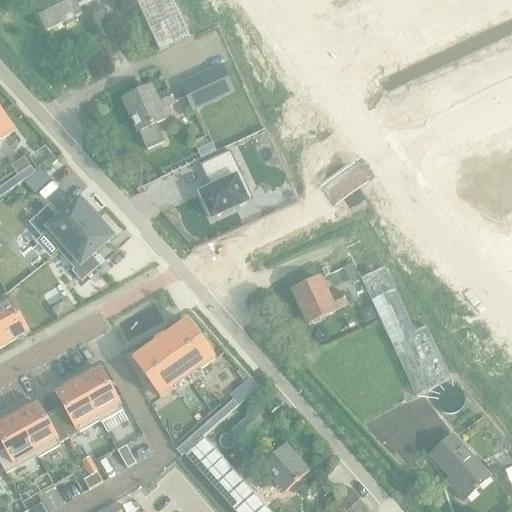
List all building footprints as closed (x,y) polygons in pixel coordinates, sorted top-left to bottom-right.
[(89,0),(41,0),(33,4),(46,31),(80,15),(76,7),(89,0)] [(138,0),(161,51),(189,38),(171,0),(138,0)] [(348,0),(349,0),(322,20),(339,43),(377,15),(366,0),(348,0)] [(221,68),(182,86),(194,111),(233,93),(221,68)] [(161,111),(175,104),(170,92),(155,99),(150,88),(123,101),(147,152),(165,144),(156,125),(165,121),(161,111)] [(0,142),(13,132),(0,113),(0,142)] [(196,151),(198,154),(200,159),(216,152),(212,144),(196,151)] [(511,150),(457,200),(498,245),(511,232),(511,150)] [(210,189),(199,194),(211,220),(253,200),(230,151),(199,166),(210,189)] [(27,170),(17,177),(22,183),(32,176),(27,170)] [(41,170),(25,183),(35,195),(51,181),(41,170)] [(17,177),(8,183),(12,190),(22,183),(17,177)] [(8,183),(0,188),(0,193),(2,197),(12,190),(8,183)] [(47,208),(28,225),(41,239),(45,235),(56,247),(60,251),(96,218),(94,216),(96,214),(87,203),(84,206),(80,201),(58,220),(47,208)] [(60,251),(58,253),(74,270),(71,272),(81,283),(100,266),(92,257),(113,238),(96,218),(60,251)] [(352,264),(343,268),(349,280),(357,276),(352,264)] [(384,269),(361,280),(415,397),(450,380),(426,328),(415,333),(404,311),(384,269)] [(320,280),(293,293),(308,325),(337,312),(336,310),(348,305),(342,293),(329,299),(320,280)] [(6,295),(0,298),(0,335),(6,346),(28,334),(6,295)] [(371,307),(360,312),(365,324),(377,319),(371,307)] [(185,324),(132,362),(160,401),(186,383),(189,388),(191,387),(187,382),(213,363),(185,324)] [(89,372),(76,379),(100,422),(101,424),(123,411),(99,369),(90,374),(89,372)] [(64,409),(55,414),(69,439),(99,422),(100,422),(76,379),(64,386),(65,388),(56,394),(64,409)] [(233,401),(224,409),(229,415),(238,407),(238,406),(233,401)] [(26,407),(14,414),(38,457),(37,458),(38,459),(60,447),(60,445),(59,445),(69,439),(55,414),(45,420),(37,404),(28,409),(26,407)] [(224,409),(215,417),(220,423),(229,415),(224,409)] [(239,444),(264,423),(254,412),(230,433),(239,444)] [(2,424),(0,424),(0,440),(5,450),(0,452),(0,464),(6,475),(37,458),(38,457),(14,414),(1,422),(2,424)] [(215,417),(206,425),(211,431),(220,423),(215,417)] [(206,425),(197,433),(202,438),(211,431),(206,425)] [(197,433),(188,441),(194,446),(202,438),(197,433)] [(463,501),(489,477),(453,437),(430,457),(454,483),(450,487),(463,501)] [(271,511),(206,438),(185,456),(234,511),(271,511)] [(188,441),(179,448),(185,454),(194,446),(188,441)] [(284,494),(309,472),(286,445),(260,467),(264,472),(254,480),(262,489),(272,481),(284,494)] [(126,447),(117,452),(127,470),(136,465),(126,447)] [(179,448),(176,451),(181,456),(181,457),(185,454),(179,448)] [(89,459),(82,463),(90,477),(97,473),(89,459)] [(97,473),(90,477),(96,487),(103,483),(97,473)] [(90,477),(83,481),(89,491),(96,487),(90,477)] [(367,511),(348,489),(323,511),(367,511)]
